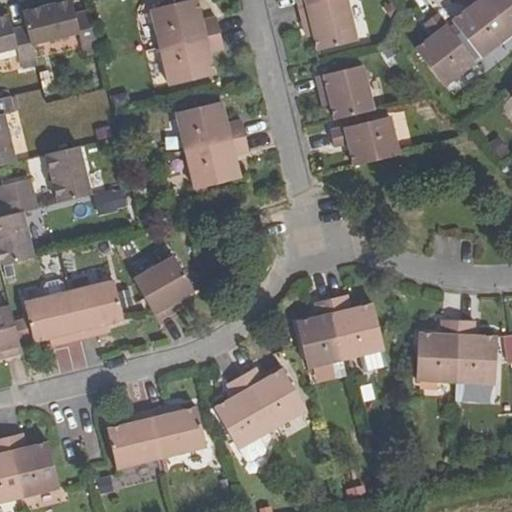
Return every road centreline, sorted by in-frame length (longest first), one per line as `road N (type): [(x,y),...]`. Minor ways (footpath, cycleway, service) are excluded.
road 1 (residential): [(313,241),(248,318),(216,342),(0,400)]
road 2 (residential): [(252,0),(313,241)]
road 3 (residential): [(313,241),(409,269),(482,281),(511,277)]
